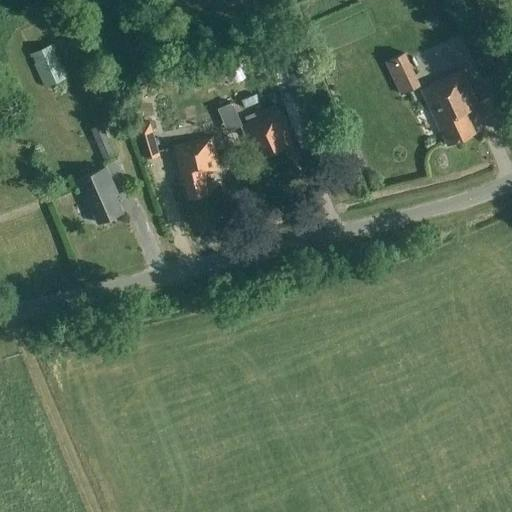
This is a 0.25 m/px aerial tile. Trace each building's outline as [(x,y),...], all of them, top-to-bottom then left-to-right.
[(427,25),(438,20),(434,11),(423,16),(427,25)] [(46,19),(52,39),(66,34),(60,15),(46,19)] [(43,88),(68,78),(43,22),(19,33),(43,88)] [(404,51),(384,61),(399,94),(420,84),(404,51)] [(467,111),(481,105),(465,70),(421,90),(447,146),(477,132),(467,111)] [(255,159),(290,142),(275,112),(241,128),(255,159)] [(121,153),(134,146),(118,116),(105,123),(121,153)] [(133,126),(135,130),(144,161),(159,156),(148,121),(133,126)] [(162,144),(174,140),(168,121),(156,124),(162,144)] [(117,158),(102,124),(90,129),(105,163),(117,158)] [(212,138),(178,146),(172,147),(180,179),(181,178),(186,200),(209,195),(203,174),(220,170),(212,138)] [(107,165),(104,166),(78,178),(88,201),(90,200),(99,221),(124,210),(112,183),(114,182),(107,165)]
